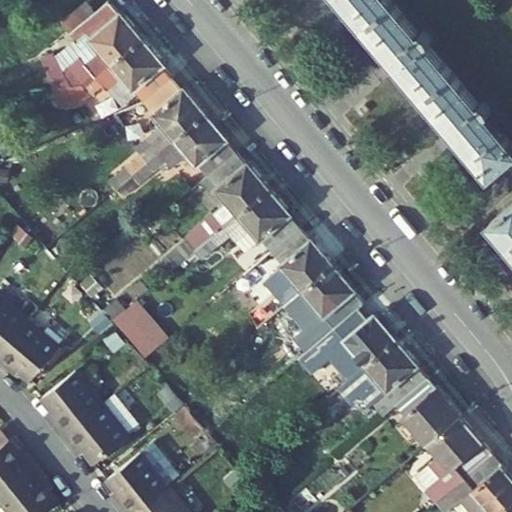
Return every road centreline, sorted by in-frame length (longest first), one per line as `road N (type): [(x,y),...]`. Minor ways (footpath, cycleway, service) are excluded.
road 1 (residential): [(511,387),(187,0)]
road 2 (residential): [(101,511),(0,384)]
